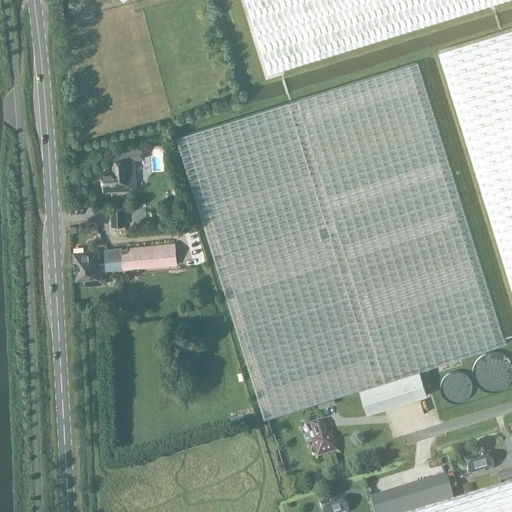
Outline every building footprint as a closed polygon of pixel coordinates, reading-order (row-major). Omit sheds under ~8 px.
[(245,0),(267,71),(484,4),(487,3),(495,0),(496,0),(245,0)] [(511,27),(436,52),(511,290),(511,27)] [(179,137),(264,418),(359,389),(367,414),(427,396),(420,371),(506,345),(420,63),(179,137)] [(159,146),(159,147),(159,148),(159,149),(160,149),(160,150),(161,150),(161,151),(162,151),(163,151),(164,151),(165,151),(166,150),(167,149),(167,148),(168,147),(167,146),(167,145),(166,144),(165,143),(164,143),(163,143),(162,143),(161,143),(161,144),(160,144),(160,145),(159,145),(159,146)] [(102,172),(104,192),(137,189),(135,160),(145,159),(144,148),(134,149),(113,151),(114,171),(102,172)] [(171,189),(171,190),(172,191),(172,192),(172,193),(173,193),(174,193),(174,194),(175,194),(176,194),(177,194),(177,193),(178,193),(179,193),(179,192),(179,191),(180,190),(180,189),(179,188),(179,187),(178,186),(177,186),(176,185),(175,185),(174,186),(173,186),(172,187),(172,188),(171,189)] [(111,209),(112,226),(127,225),(125,208),(111,209)] [(175,243),(125,248),(127,269),(177,264),(175,243)] [(127,269),(125,248),(104,250),(106,271),(127,269)] [(73,253),(75,267),(94,266),(93,251),(73,253)] [(94,266),(75,267),(76,281),(99,279),(99,272),(95,272),(94,266)] [(139,299),(128,300),(129,309),(140,308),(139,299)] [(511,371),(511,366),(510,363),(508,359),(506,357),(503,354),(500,353),(496,351),(492,351),(489,351),(484,352),(482,353),(478,356),(476,359),(474,362),(472,366),(472,369),(472,373),(473,377),(475,381),(477,384),(480,387),(483,389),(487,390),(491,391),(494,390),(498,389),(501,388),(505,385),(508,383),(510,379),(511,375),(511,371)] [(472,384),(472,380),(471,378),(469,375),(468,373),(466,372),(463,370),(459,369),(458,369),(455,369),(452,370),(449,371),(447,373),(445,375),(444,378),(443,380),(442,384),(442,386),(443,389),(445,392),(446,394),(449,396),(451,397),(456,399),(459,398),(462,398),(465,396),(467,394),(469,392),(471,389),(472,387),(472,384)] [(334,401),(318,405),(320,410),(335,405),(334,401)] [(316,458),(317,458),(317,460),(337,454),(332,436),(328,437),(324,422),(310,427),(315,442),(312,443),(314,451),(312,452),(312,454),(313,456),(314,458),(316,458)] [(466,460),(470,475),(494,468),(489,453),(466,460)] [(511,470),(499,475),(501,482),(511,478),(511,470)] [(371,500),(374,511),(416,511),(454,500),(447,476),(371,500)] [(454,500),(416,511),(511,511),(511,482),(475,494),(466,497),(454,500)] [(472,486),(464,488),(466,497),(475,494),(472,486)] [(320,505),(322,511),(348,511),(345,498),(320,505)]
